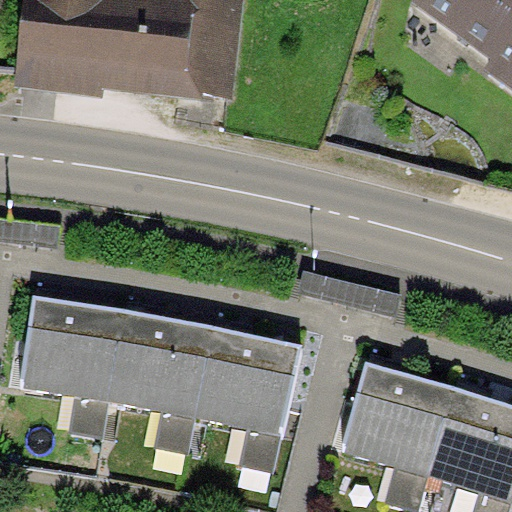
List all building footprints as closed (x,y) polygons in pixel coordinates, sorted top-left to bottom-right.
[(23,0),(13,89),(104,100),(105,92),(204,104),(205,98),(235,102),(247,0),(23,0)] [(511,0),(413,0),(411,7),(491,64),(484,72),(511,92),(511,0)] [(123,315),(35,300),(20,387),(25,388),(23,394),(107,409),(123,315)] [(210,330),(123,315),(107,409),(193,421),(210,330)] [(302,351),(210,330),(193,421),(279,440),(280,433),(285,434),(302,351)] [(345,458),(426,481),(452,390),(367,366),(343,449),(348,450),(345,458)] [(426,481),(510,507),(511,502),(511,408),(452,390),(426,481)]
